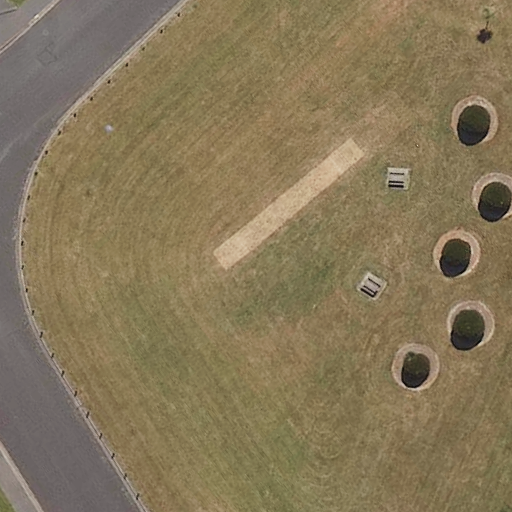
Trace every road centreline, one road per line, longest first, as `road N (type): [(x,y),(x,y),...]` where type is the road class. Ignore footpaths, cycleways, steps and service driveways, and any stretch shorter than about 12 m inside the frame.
road 1 (residential): [(0,119),(128,0)]
road 2 (residential): [(0,364),(93,511)]
